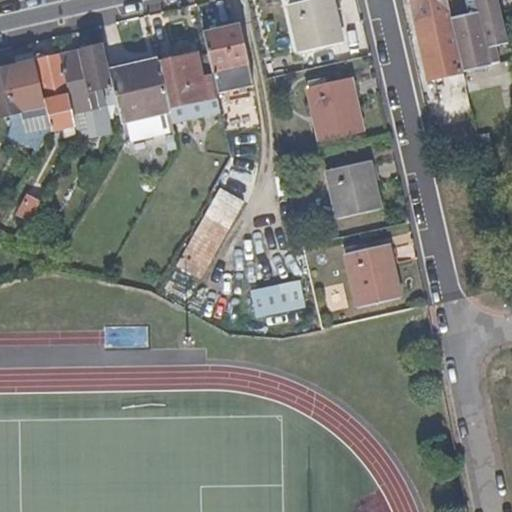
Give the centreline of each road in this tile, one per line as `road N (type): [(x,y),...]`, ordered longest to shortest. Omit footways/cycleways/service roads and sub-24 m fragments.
road 1 (residential): [(385,0),(459,344)]
road 2 (residential): [(459,344),(490,511)]
